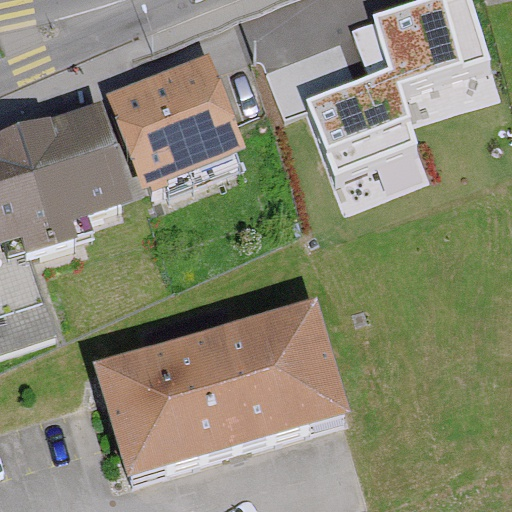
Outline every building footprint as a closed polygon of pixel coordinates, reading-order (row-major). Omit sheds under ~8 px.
[(441,0),(427,0),(377,16),(396,72),(312,99),(335,168),(414,142),(395,84),(485,54),(467,0),(448,0),(442,2),(441,0)] [(207,73),(96,104),(101,123),(127,215),(238,184),(207,73)] [(127,215),(101,123),(0,150),(0,250),(25,243),(127,215)] [(25,243),(0,250),(0,359),(55,342),(25,243)] [(92,377),(120,496),(339,444),(310,325),(92,377)]
